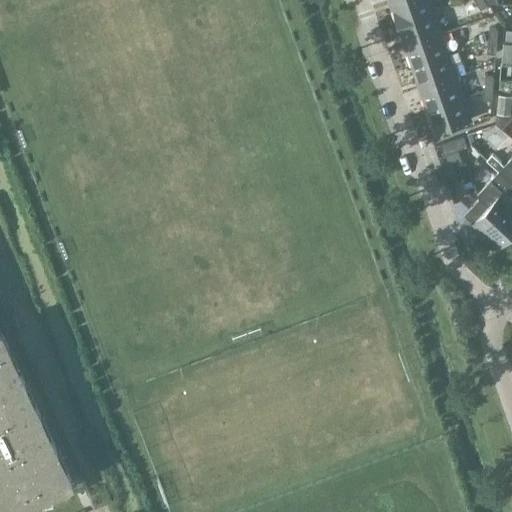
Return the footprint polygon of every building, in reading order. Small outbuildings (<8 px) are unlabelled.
[(399,23),(434,11),(430,0),(396,0),(391,2),(399,23)] [(485,0),(475,0),(481,9),(489,5),(485,0)] [(406,45),(442,32),(434,11),(399,23),(406,45)] [(489,40),(498,41),(499,28),(490,27),(489,40)] [(414,66),(449,54),(442,32),(406,45),(414,66)] [(496,53),(498,41),(489,40),(489,41),(477,44),(480,54),(488,52),(496,53)] [(449,54),(414,66),(421,88),(457,75),(452,62),(461,59),(458,51),(449,54)] [(485,86),(494,87),(495,75),(486,74),(485,86)] [(429,109),(464,97),(457,75),(421,88),(429,109)] [(492,99),(494,87),(485,86),(484,99),(492,99)] [(497,92),(496,113),(511,113),(511,92),(497,92)] [(464,97),(429,109),(436,131),(472,119),(464,97)] [(464,135),(440,143),(444,154),(468,146),(464,135)] [(500,170),(511,181),(511,156),(507,162),(504,165),(500,170)] [(489,206),(511,227),(511,198),(510,196),(511,193),(511,181),(500,170),(497,173),(478,193),(479,198),(489,206)] [(511,232),(511,227),(489,206),(479,198),(464,214),(474,222),(499,246),(511,232)] [(0,511),(2,511),(72,480),(0,328),(0,511)]
